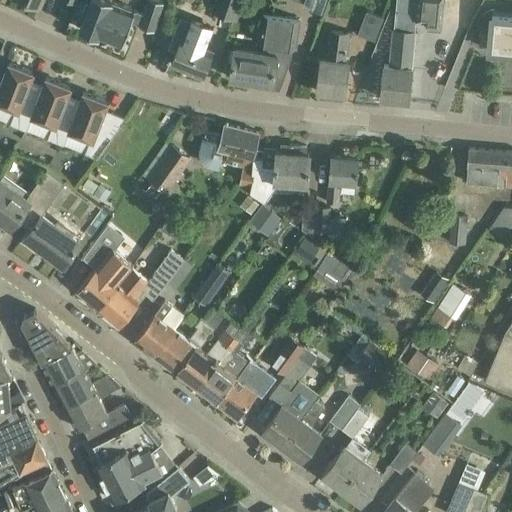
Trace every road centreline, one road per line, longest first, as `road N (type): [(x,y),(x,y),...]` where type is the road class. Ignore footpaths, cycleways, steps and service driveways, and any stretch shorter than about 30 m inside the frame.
road 1 (unclassified): [(0,22),(100,67),(215,103),(511,135)]
road 2 (residential): [(311,511),(0,263)]
road 3 (residential): [(96,511),(0,302)]
